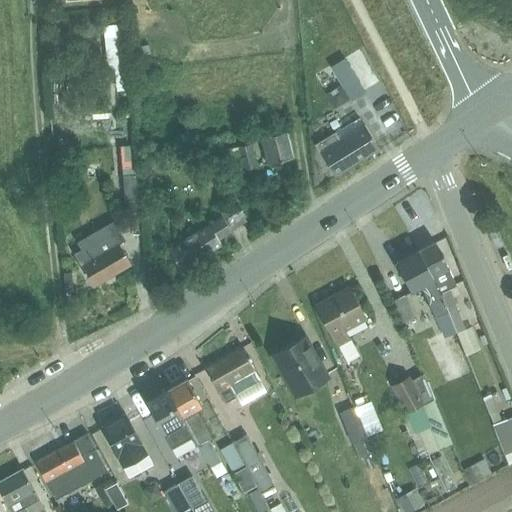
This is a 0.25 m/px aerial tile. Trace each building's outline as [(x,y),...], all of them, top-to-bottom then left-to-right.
[(115,26),(110,27),(112,49),(107,49),(109,71),(114,71),(116,87),(119,86),(119,92),(128,91),(122,24),(115,25),(115,26)] [(380,76),(369,55),(355,62),(365,84),(380,76)] [(331,68),(351,102),(365,93),(344,59),(331,68)] [(389,137),(404,127),(387,99),(371,109),(389,137)] [(335,178),(379,150),(359,119),(317,148),(335,178)] [(267,166),(293,158),(286,132),(260,139),(267,166)] [(225,151),(230,169),(242,166),(244,172),(256,168),(251,144),(225,151)] [(123,177),(126,214),(142,213),(138,175),(123,177)] [(180,272),(220,246),(217,241),(231,233),(221,217),(168,252),(180,272)] [(93,289),(132,265),(119,245),(124,242),(113,222),(76,243),(81,251),(73,255),(93,289)] [(495,224),(486,227),(495,249),(504,246),(495,224)] [(451,289),(456,287),(434,243),(419,252),(458,342),(464,356),(480,350),(471,328),(465,330),(455,306),(458,304),(451,289)] [(458,342),(419,252),(396,264),(412,294),(421,288),(444,339),(446,338),(450,346),(458,342)] [(346,332),(366,321),(348,288),(315,306),(346,364),(359,357),(346,332)] [(404,296),(392,302),(402,324),(414,319),(404,296)] [(303,339),(274,356),(297,397),(327,380),(303,339)] [(241,407),(266,393),(241,349),(205,369),(225,404),(237,398),(241,407)] [(353,370),(342,374),(350,394),(361,390),(353,370)] [(391,386),(405,415),(421,407),(429,426),(418,431),(420,435),(412,439),(419,455),(427,452),(428,455),(452,444),(422,374),(411,381),(409,377),(391,386)] [(186,380),(167,391),(199,449),(210,468),(220,462),(209,441),(211,439),(196,411),(202,408),(186,380)] [(199,449),(167,391),(146,403),(179,462),(199,449)] [(481,398),(488,418),(502,414),(495,393),(481,398)] [(353,407),(338,414),(351,445),(352,444),(359,459),(373,454),(366,439),(367,438),(353,407)] [(128,479),(152,466),(124,415),(100,428),(128,479)] [(55,500),(108,472),(87,435),(35,463),(55,500)] [(511,435),(498,441),(507,464),(511,461),(511,435)] [(255,487),(259,495),(274,487),(262,464),(265,462),(260,452),(256,454),(246,436),(231,444),(255,487)] [(255,487),(231,444),(220,450),(243,494),(255,487)] [(431,462),(446,493),(456,488),(441,457),(431,462)] [(484,460),(462,471),(471,487),(492,475),(484,460)] [(38,511),(43,509),(22,470),(0,482),(0,493),(10,511),(38,511)] [(192,476),(178,484),(193,511),(214,511),(207,500),(206,501),(192,476)] [(162,497),(155,484),(143,491),(149,503),(162,497)] [(193,511),(178,484),(163,492),(173,511),(193,511)] [(416,491),(397,501),(401,511),(413,511),(424,506),(416,491)]
